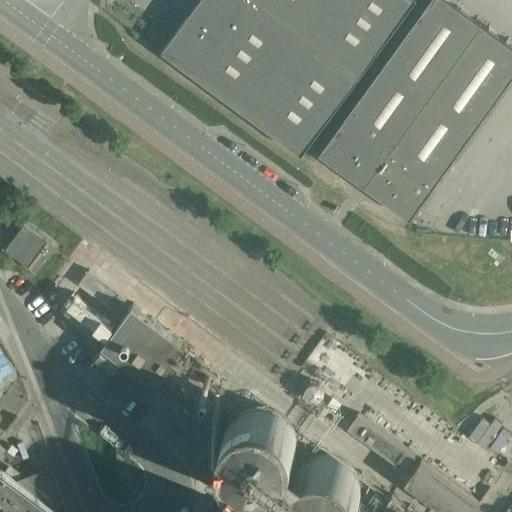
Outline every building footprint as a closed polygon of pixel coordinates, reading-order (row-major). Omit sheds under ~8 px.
[(360,75),(258,0),(198,0),(190,11),(176,30),(162,49),(179,61),(240,107),(302,152),(306,147),(360,75)] [(258,0),(360,75),(414,0),(258,0)] [(363,188),(482,23),(471,15),(460,7),(450,0),(429,0),(320,152),(357,179),(355,181),(353,180),(353,181),(357,184),(363,188)] [(511,77),(511,44),(505,39),(494,31),(482,23),(363,188),(368,192),(373,195),(373,194),(372,193),(373,191),(410,218),(511,77)] [(35,272),(54,247),(22,223),(17,229),(13,236),(8,242),(4,248),(30,267),(35,272)] [(127,298),(89,269),(79,283),(117,311),(127,298)] [(171,363),(187,342),(133,303),(103,344),(94,356),(120,375),(131,384),(139,389),(147,395),(161,376),(171,363)] [(198,382),(171,363),(161,376),(188,396),(198,382)] [(324,389),(324,388),(323,387),(322,385),(321,384),(319,383),(318,382),(317,382),(314,382),(313,382),(311,382),(309,383),(308,384),(307,385),(306,387),(306,388),(305,390),(305,392),(305,393),(306,394),(306,396),(307,397),(308,398),(309,399),(311,400),(313,401),(314,401),(317,401),(318,400),(320,399),(321,398),(323,396),(324,394),(324,393),(324,392),(324,391),(324,389)] [(294,431),(293,429),(292,426),(291,424),(289,421),(287,419),(285,417),(283,415),(280,413),(278,412),(275,410),(272,409),(269,408),(266,408),(263,408),(259,408),(256,408),(253,408),(250,409),(247,410),(244,411),(242,413),(239,415),(237,417),(234,420),(232,422),(230,425),(229,427),(228,430),(227,433),(226,437),(225,440),(225,443),(226,446),(226,448),(226,451),(227,453),(228,456),(229,458),(230,460),(231,463),(233,465),(234,466),(236,469),(240,471),(244,474),(246,475),(249,476),(253,478),(256,478),(261,478),(265,478),(270,477),(274,476),(277,475),(279,473),(283,471),(285,469),(288,465),(290,463),(291,462),(292,460),(293,458),(294,455),(295,452),(295,451),(296,449),(296,446),(296,443),(296,440),(296,437),(296,436),(295,434),(294,431)] [(416,453),(359,412),(349,426),(405,468),(416,453)] [(360,492),(361,489),(360,485),(360,482),(359,479),(358,476),(357,473),(355,471),(352,467),(350,465),(348,463),(345,460),(341,458),(338,457),(335,456),(331,455),(328,454),(325,454),(322,455),(317,455),(315,456),(312,457),(309,458),(305,461),(303,463),(301,465),(299,467),(297,469),(294,473),(293,476),(292,479),(292,480),(291,483),(291,486),(290,489),(291,492),(291,493),(291,496),(292,499),(293,502),(293,503),(295,506),(297,510),(298,511),(352,511),(353,511),(355,509),(356,506),(357,505),(358,502),(359,500),(360,495),(360,492)] [(481,501),(422,458),(406,480),(450,511),(475,511),(474,510),(481,501)] [(59,511),(0,467),(0,511),(59,511)] [(422,511),(415,506),(413,509),(393,494),(378,511),(422,511)]
